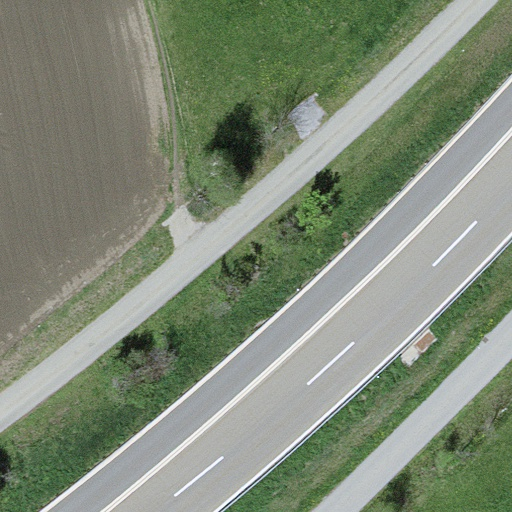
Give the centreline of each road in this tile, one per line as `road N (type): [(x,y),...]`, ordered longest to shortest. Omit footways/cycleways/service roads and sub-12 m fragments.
road 1 (unclassified): [(0,411),(168,282),(474,0)]
road 2 (primary): [(127,511),(322,345),(511,154)]
road 3 (unclassified): [(333,511),(511,332)]
